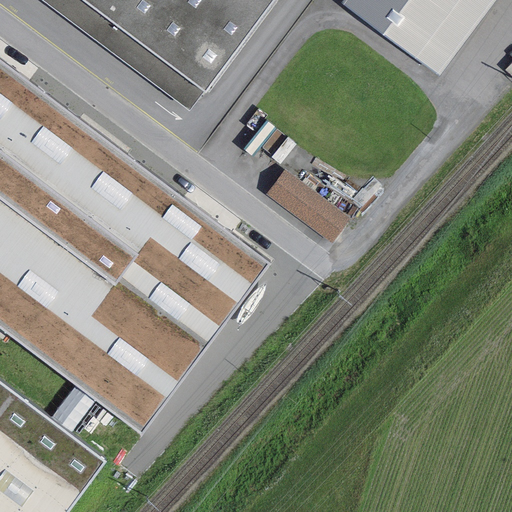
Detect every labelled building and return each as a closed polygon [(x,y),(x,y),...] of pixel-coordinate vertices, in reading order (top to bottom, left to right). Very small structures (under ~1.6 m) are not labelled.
[(204,91),(83,0),(43,0),(190,110),(204,91)] [(272,0),(83,0),(204,91),(272,0)] [(491,0),(348,0),(439,69),(491,0)] [(0,322),(141,428),(268,259),(0,58),(0,322)] [(350,218),(285,169),(266,193),(331,243),(350,218)] [(53,511),(99,452),(0,378),(0,511),(53,511)]
